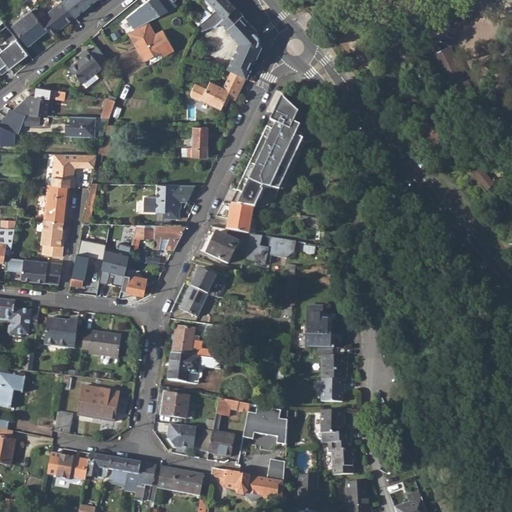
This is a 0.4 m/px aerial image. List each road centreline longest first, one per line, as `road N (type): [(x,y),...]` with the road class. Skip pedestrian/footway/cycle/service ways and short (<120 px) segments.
road 1 (residential): [(152,311),(278,59)]
road 2 (tertiary): [(356,116),(511,293)]
road 3 (residential): [(122,0),(0,98)]
road 4 (residential): [(131,451),(152,311)]
